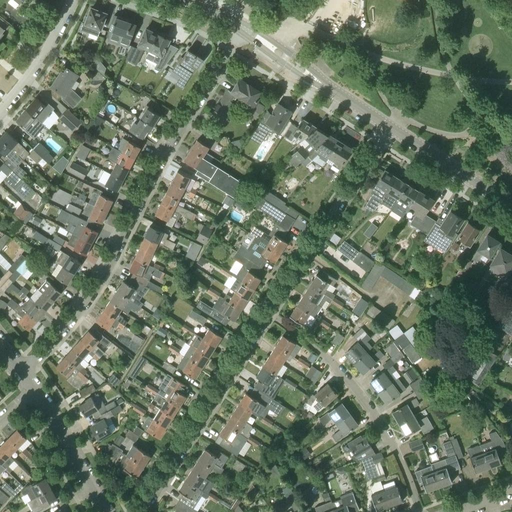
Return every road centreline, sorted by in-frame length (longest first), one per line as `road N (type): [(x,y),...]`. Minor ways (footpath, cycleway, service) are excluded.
road 1 (residential): [(23,369),(108,270),(162,160),(233,46)]
road 2 (residential): [(270,315),(354,388),(383,428),(419,511)]
road 3 (residential): [(141,511),(270,315)]
road 4 (residential): [(270,315),(391,127)]
road 5 (residential): [(391,127),(242,28)]
road 6 (residential): [(108,511),(35,387)]
road 7 (residential): [(511,206),(391,127)]
road 8 (residential): [(0,114),(76,0)]
